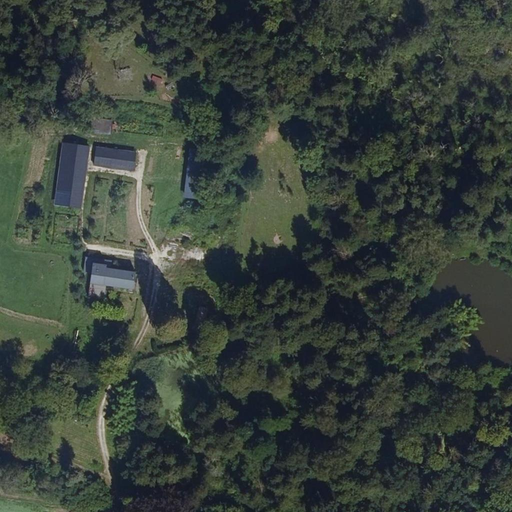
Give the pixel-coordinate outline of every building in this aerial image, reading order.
[(160,83),(154,86),(157,93),(163,90),(160,83)] [(104,136),(105,123),(82,121),(81,134),(104,136)] [(89,150),(64,146),(55,209),(81,212),(89,150)] [(133,153),(93,148),(90,168),(131,173),(133,153)] [(29,228),(18,227),(17,239),(29,240),(29,228)] [(89,253),(88,271),(95,271),(92,297),(111,299),(112,285),(142,288),(144,270),(115,267),(116,261),(98,259),(99,254),(89,253)] [(194,264),(201,266),(203,258),(196,257),(194,264)]
